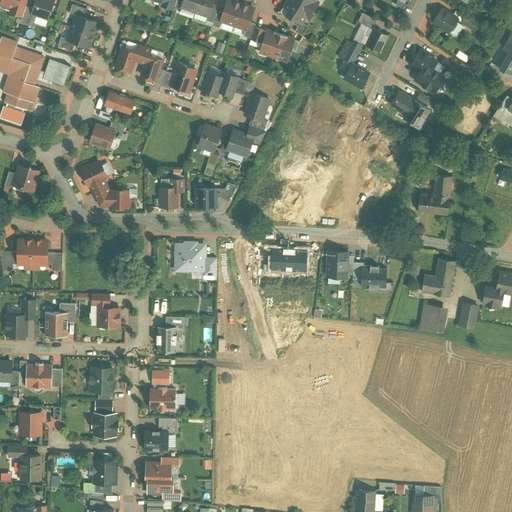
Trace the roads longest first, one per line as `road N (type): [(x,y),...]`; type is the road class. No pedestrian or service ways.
road 1 (residential): [(511,257),(307,233)]
road 2 (residential): [(338,511),(340,480),(292,430),(288,366)]
road 3 (residential): [(307,233),(372,107)]
road 4 (residential): [(0,347),(136,350)]
road 5 (residential): [(98,75),(222,116)]
